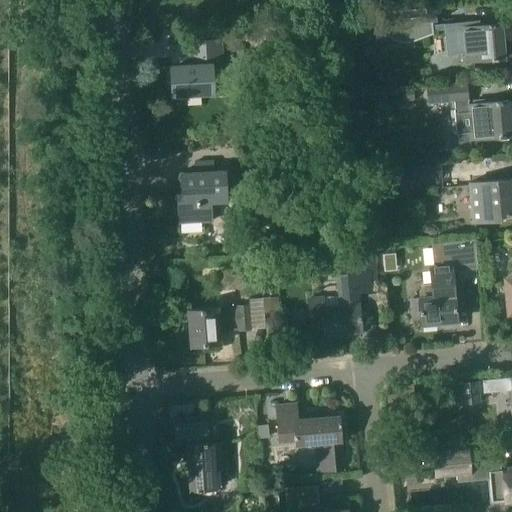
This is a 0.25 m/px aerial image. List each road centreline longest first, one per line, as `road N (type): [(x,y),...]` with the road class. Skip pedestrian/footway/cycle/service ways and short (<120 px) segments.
road 1 (residential): [(132,389),(112,0)]
road 2 (residential): [(132,389),(365,369)]
road 3 (residential): [(365,369),(511,356)]
road 4 (residential): [(375,511),(365,369)]
road 5 (residential): [(137,511),(132,389)]
